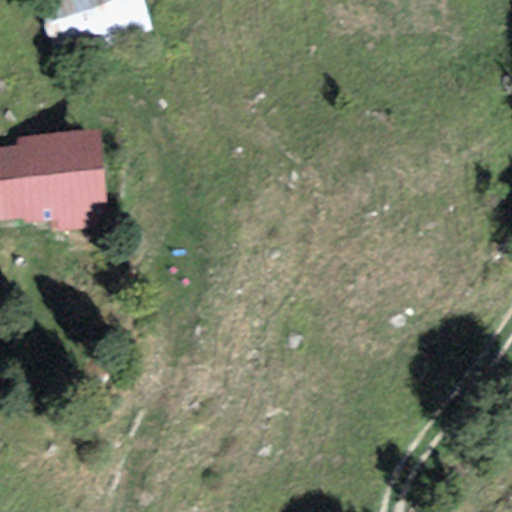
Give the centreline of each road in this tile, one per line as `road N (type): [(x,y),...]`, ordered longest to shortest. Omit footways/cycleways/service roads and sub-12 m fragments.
road 1 (track): [(511,295),(396,483),(389,511)]
road 2 (track): [(113,511),(169,304)]
